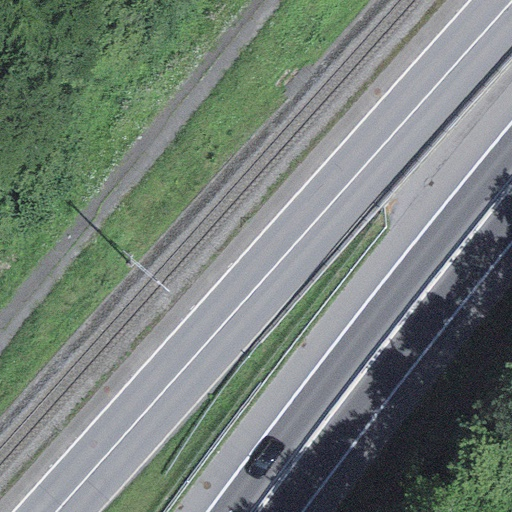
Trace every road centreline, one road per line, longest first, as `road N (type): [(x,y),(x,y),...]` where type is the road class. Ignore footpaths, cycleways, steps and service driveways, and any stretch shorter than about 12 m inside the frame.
road 1 (primary): [(511,1),(55,511)]
road 2 (trunk): [(511,153),(233,511)]
road 3 (trunk): [(286,511),(511,214)]
